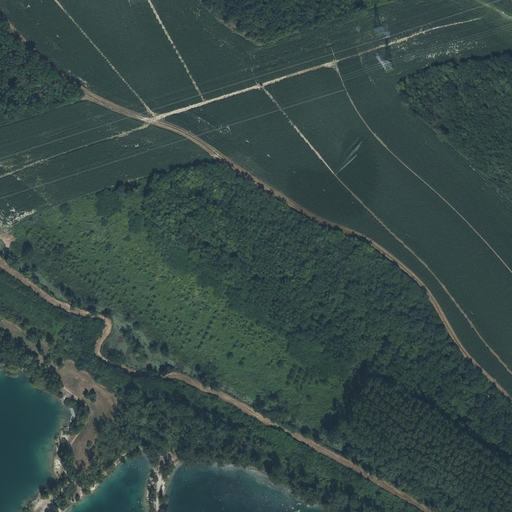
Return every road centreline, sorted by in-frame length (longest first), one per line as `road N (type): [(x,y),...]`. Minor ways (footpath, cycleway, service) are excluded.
road 1 (track): [(0,20),(91,99),(175,129),(375,240),(420,274),(455,344),(511,407)]
road 2 (track): [(0,261),(78,310),(97,312),(102,351),(134,367),(179,374),(433,511)]
